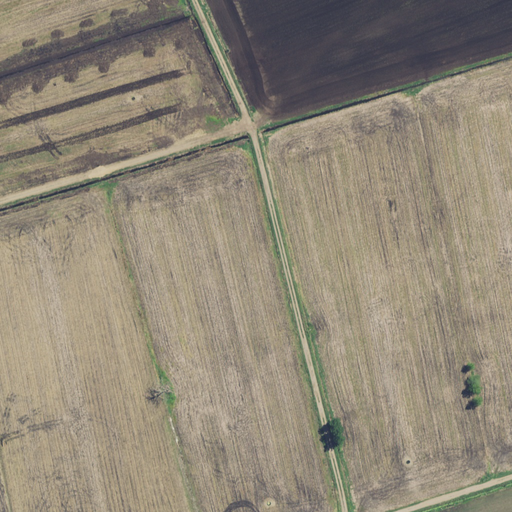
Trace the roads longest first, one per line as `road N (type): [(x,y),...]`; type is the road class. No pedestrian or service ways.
road 1 (track): [(199,0),(255,125),(344,511)]
road 2 (track): [(511,464),(384,511)]
